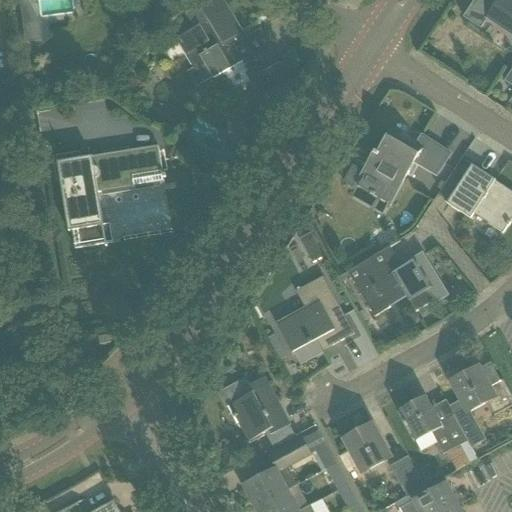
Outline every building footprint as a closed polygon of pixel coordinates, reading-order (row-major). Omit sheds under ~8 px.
[(16,0),(24,43),(39,41),(32,0),(16,0)] [(186,74),(195,88),(241,61),(244,67),(252,62),(260,74),(263,72),(272,66),(265,54),(272,50),(260,30),(240,41),(216,0),(210,0),(185,15),(194,30),(177,39),(194,69),(186,74)] [(511,0),(474,0),(463,17),(481,28),(490,14),(511,28),(511,0)] [(270,84),(284,92),(290,81),(276,73),(270,84)] [(362,175),(395,195),(414,164),(436,177),(450,154),(421,137),(416,144),(393,130),(378,155),(375,153),(362,175)] [(72,233),(75,250),(113,243),(110,224),(104,225),(98,193),(164,183),(158,147),(57,163),(68,233),(72,233)] [(473,215),(502,234),(511,219),(511,192),(472,166),(446,204),(470,220),(473,215)] [(299,240),(312,264),(324,258),(311,234),(299,240)] [(400,241),(340,278),(343,282),(350,278),(374,318),(407,298),(416,313),(444,296),(420,258),(397,273),(391,263),(397,259),(391,249),(401,243),(400,241)] [(276,324),(292,356),(317,343),(322,352),(354,335),(323,278),(296,293),(305,309),(276,324)] [(110,335),(98,337),(99,348),(111,346),(110,335)] [(461,401),(449,408),(454,416),(463,434),(467,442),(471,449),(485,442),(481,435),(478,429),(472,428),(474,421),(469,413),(487,403),(494,417),(511,406),(511,398),(503,381),(488,388),(478,369),(451,383),(461,401)] [(238,402),(229,406),(248,443),(265,434),(273,449),(295,437),(289,426),(290,426),(264,378),(249,386),(245,379),(236,384),(233,393),(238,402)] [(425,397),(399,411),(415,441),(431,433),(437,444),(443,456),(447,453),(467,442),(463,434),(454,416),(440,423),(425,397)] [(372,426),(344,441),(350,452),(358,466),(363,474),(391,459),(382,443),(372,426)] [(322,473),(336,465),(319,432),(302,441),(301,440),(258,464),(255,459),(254,460),(263,477),(244,487),(255,509),(289,491),(297,487),(287,469),(312,455),(322,473)] [(225,444),(220,465),(237,469),(241,448),(225,444)] [(391,467),(408,499),(425,489),(408,458),(391,467)] [(331,479),(338,491),(349,486),(342,473),(331,479)] [(415,502),(400,510),(401,511),(447,511),(457,507),(445,485),(428,494),(415,502)] [(338,491),(346,505),(356,499),(349,486),(338,491)] [(289,491),(255,509),(257,511),(300,511),(308,508),(302,496),(294,500),(289,491)] [(119,511),(114,502),(94,511),(81,511),(77,503),(61,511),(119,511)]
